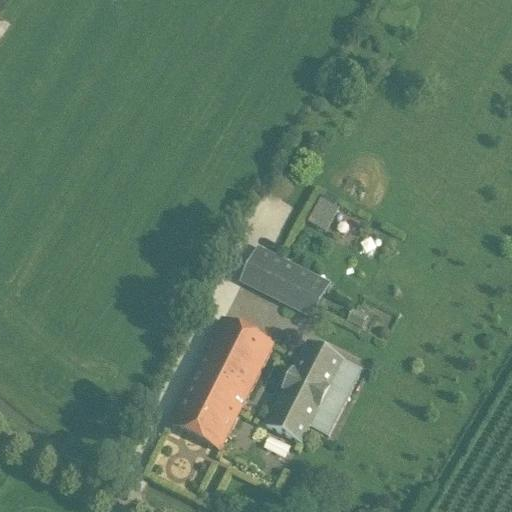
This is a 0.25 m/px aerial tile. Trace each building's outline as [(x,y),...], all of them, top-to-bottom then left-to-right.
[(327,233),(340,208),(321,198),(308,222),(327,233)] [(311,322),(328,286),(257,251),(239,287),(311,322)] [(353,312),(348,322),(361,328),(366,318),(353,312)] [(220,455),(273,349),(221,323),(168,429),(220,455)] [(310,429),(328,438),(359,374),(342,365),(342,364),(307,347),(266,429),(301,446),(310,429)]
